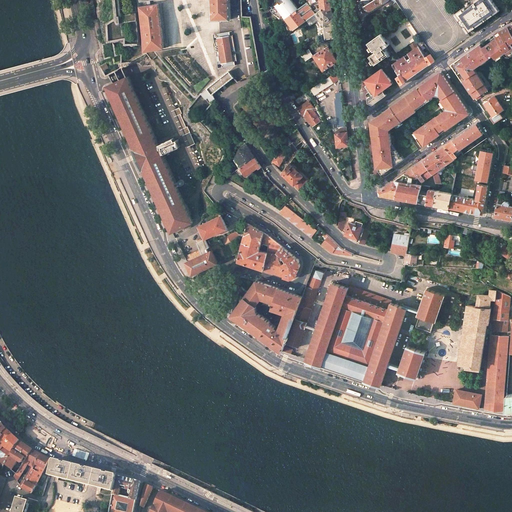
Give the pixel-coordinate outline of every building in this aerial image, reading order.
[(231,20),(230,0),(210,0),(212,20),(231,20)] [(270,24),(273,27),(283,20),(285,19),(286,18),(297,10),(299,9),(292,0),(275,0),(270,6),(272,8),(265,14),(267,24),(270,24)] [(310,0),(309,1),(308,2),(316,13),(320,10),(332,9),(330,0),(310,0)] [(380,0),(373,0),(364,6),(368,12),(382,3),(380,0)] [(459,21),(468,33),(487,19),(486,17),(498,9),(491,0),(478,0),(472,5),(473,6),(471,7),(470,6),(464,11),(462,9),(456,13),(461,19),(459,21)] [(478,0),(474,0),(471,3),(462,9),(464,11),(470,6),(471,7),(473,6),(472,5),(478,0)] [(299,9),(297,10),(306,21),(316,13),(308,2),(299,9)] [(165,48),(158,4),(150,5),(148,5),(140,6),(144,32),(145,42),(146,50),(165,48)] [(129,12),(128,6),(119,7),(120,15),(131,13),(131,12),(129,12)] [(364,6),(358,10),(362,16),(368,13),(368,12),(364,6)] [(320,10),(316,13),(319,18),(332,9),(320,10)] [(332,9),(319,18),(324,24),(326,39),(336,38),(332,9)] [(487,19),(499,11),(498,9),(486,17),(487,19)] [(297,10),(286,18),(294,30),(306,21),(297,10)] [(511,23),(502,29),(481,44),(490,57),(494,54),(496,58),(504,52),(504,53),(505,55),(506,57),(507,59),(509,60),(511,61),(511,23)] [(382,34),(369,42),(372,47),(374,51),(376,50),(377,51),(370,55),(376,64),(389,54),(385,48),(390,44),(382,34)] [(233,61),(229,35),(217,37),(222,63),(233,61)] [(238,61),(233,35),(229,35),(233,61),(238,61)] [(222,63),(217,37),(213,39),(217,64),(222,63)] [(415,41),(410,44),(414,50),(419,46),(415,41)] [(475,99),(484,93),(489,89),(474,68),(490,57),(481,44),(452,64),(468,87),(475,99)] [(329,45),(314,55),(324,70),(338,61),(338,60),(329,45)] [(414,50),(390,67),(400,81),(402,84),(402,83),(407,80),(431,64),(435,61),(431,54),(426,57),(419,46),(414,50)] [(191,48),(157,51),(196,95),(201,89),(194,80),(211,67),(217,66),(216,61),(215,61),(214,56),(215,56),(214,50),(205,51),(192,53),(191,48)] [(309,49),(301,55),(305,61),(313,56),(309,49)] [(239,65),(238,61),(233,61),(222,63),(217,64),(218,69),(239,65)] [(385,96),(387,95),(383,89),(393,83),(383,68),(366,79),(369,102),(373,104),(385,96)] [(340,70),(311,88),(315,95),(334,83),(341,79),(340,70)] [(235,77),(229,71),(218,80),(207,88),(212,94),(213,94),(223,86),(235,77)] [(413,103),(416,108),(437,93),(449,109),(417,131),(426,143),(470,112),(442,71),(407,95),(413,103)] [(176,184),(163,155),(181,146),(178,140),(175,142),(174,139),(158,145),(127,77),(107,86),(122,119),(135,149),(135,150),(138,158),(141,165),(143,169),(144,168),(156,195),(172,232),(172,231),(193,222),(177,187),(180,186),(181,187),(182,186),(183,186),(184,185),(185,185),(185,184),(185,183),(185,182),(184,181),(183,180),(182,180),(181,180),(180,180),(179,181),(179,182),(178,183),(176,184)] [(426,143),(417,131),(395,146),(391,118),(413,103),(407,95),(371,121),(372,130),(377,172),(382,174),(397,164),(426,143)] [(495,96),(484,103),(493,116),(499,112),(504,109),(495,96)] [(337,100),(335,100),(339,127),(345,126),(342,99),(337,100)] [(181,104),(179,100),(170,104),(171,108),(181,104)] [(309,101),(299,108),(312,127),(321,121),(314,112),(317,110),(315,106),(313,107),(309,101)] [(193,142),(189,133),(187,127),(185,128),(179,115),(181,114),(178,108),(172,111),(187,144),(193,142)] [(493,116),(491,118),(494,123),(503,117),(499,112),(493,116)] [(464,154),(487,138),(481,130),(477,123),(453,139),(464,154)] [(327,132),(319,137),(322,142),(330,137),(327,132)] [(347,132),(336,133),(338,146),(349,145),(347,132)] [(453,139),(445,145),(455,159),(456,158),(458,157),(459,158),(464,154),(453,139)] [(255,157),(246,143),(242,145),(237,158),(242,166),(255,157)] [(445,145),(435,152),(445,165),(455,159),(445,145)] [(281,149),(274,161),(282,165),(289,154),(281,149)] [(445,165),(435,152),(433,153),(443,167),(445,165)] [(433,153),(423,160),(433,174),(438,171),(443,167),(433,153)] [(247,175),(259,167),(260,168),(262,167),(255,157),(242,166),(247,175)] [(423,160),(412,168),(422,182),(433,174),(423,160)] [(303,176),(290,163),(282,173),(295,185),(303,176)] [(412,168),(405,173),(412,177),(422,182),(412,168)] [(225,178),(246,190),(245,183),(246,183),(246,180),(238,174),(235,171),(229,175),(225,178)] [(438,171),(433,174),(436,183),(442,183),(438,171)] [(405,173),(396,180),(401,181),(411,183),(412,177),(405,173)] [(433,174),(422,182),(421,184),(430,186),(437,187),(436,183),(433,174)] [(307,180),(303,176),(295,185),(299,189),(307,180)] [(381,195),(396,198),(401,181),(396,180),(380,191),(381,195)] [(485,201),(489,181),(482,180),(479,182),(477,198),(476,199),(485,201)] [(411,183),(401,181),(396,198),(408,200),(411,183)] [(421,184),(411,183),(408,200),(418,202),(421,184)] [(430,186),(421,184),(418,202),(427,203),(429,189),(430,186)] [(437,187),(430,186),(429,189),(427,203),(434,205),(437,190),(437,187)] [(452,193),(437,190),(434,205),(449,208),(452,194),(452,193)] [(463,197),(452,194),(449,208),(459,209),(470,212),(483,214),(485,201),(476,199),(475,199),(465,197),(463,197)] [(503,204),(498,203),(495,216),(511,220),(511,219),(511,205),(510,205),(510,203),(509,202),(505,201),(503,202),(503,204)] [(317,230),(286,206),(281,212),(313,236),(317,230)] [(228,228),(221,215),(199,225),(205,238),(206,238),(228,228)] [(363,224),(356,221),(355,224),(350,222),(346,234),(350,238),(357,241),(359,235),(360,231),(363,224)] [(249,265),(264,270),(284,276),(285,269),(280,261),(278,258),(276,254),(277,253),(282,246),(268,235),(264,232),(252,226),(247,223),(238,261),(249,265)] [(243,231),(236,225),(233,229),(235,231),(240,235),(243,231)] [(368,231),(364,229),(363,232),(362,236),(359,242),(364,244),(368,231)] [(240,235),(235,231),(228,235),(231,241),(242,237),(243,231),(240,235)] [(339,244),(326,232),(324,235),(327,238),(323,244),(333,252),(339,244)] [(395,234),(393,248),(391,248),(391,251),(407,255),(407,252),(410,234),(404,234),(404,236),(395,234)] [(455,236),(447,234),(445,246),(453,247),(455,236)] [(206,238),(205,238),(198,242),(203,254),(187,261),(193,274),(193,273),(218,262),(206,238)] [(501,252),(511,257),(511,256),(511,249),(506,246),(506,245),(506,244),(505,244),(505,243),(504,243),(503,243),(502,243),(499,240),(497,243),(492,242),(491,245),(496,246),(496,245),(501,251),(501,252)] [(342,247),(339,244),(333,252),(354,255),(354,254),(342,247)] [(283,247),(282,246),(277,253),(281,256),(285,259),(292,254),(283,247)] [(418,254),(407,252),(407,255),(405,262),(411,263),(411,264),(417,264),(418,259),(418,254)] [(280,261),(285,269),(284,276),(284,277),(291,279),(296,276),(298,271),(300,265),(299,259),(292,254),(285,259),(280,261)] [(324,273),(317,270),(315,276),(322,279),(324,273)] [(315,276),(312,275),(309,284),(307,283),(302,296),(299,305),(311,309),(322,279),(315,276)] [(242,323),(261,336),(271,321),(257,312),(256,306),(261,298),(274,303),(279,288),(259,281),(256,280),(232,315),(242,323)] [(347,287),(332,283),(306,360),(322,366),(323,365),(365,380),(380,386),(381,386),(381,385),(407,308),(391,302),(392,300),(348,285),(347,287)] [(261,336),(283,351),(286,343),(299,305),(302,296),(279,288),(274,303),(272,308),(279,310),(271,321),(261,336)] [(445,295),(427,289),(418,315),(419,315),(435,320),(436,321),(445,295)] [(495,299),(494,319),(508,320),(510,298),(510,297),(510,296),(509,296),(502,292),(497,289),(497,290),(496,299),(495,299)] [(497,290),(490,290),(490,295),(479,294),(477,306),(468,305),(464,327),(464,331),(459,364),(466,365),(465,368),(480,370),(487,323),(489,323),(491,307),(490,307),(491,299),(495,299),(496,299),(497,290)] [(311,309),(299,305),(286,343),(298,347),(307,323),(306,323),(311,309)] [(435,320),(419,315),(415,327),(431,332),(435,320)] [(508,320),(494,319),(493,330),(508,331),(508,320)] [(509,336),(492,335),(487,394),(486,409),(495,411),(503,411),(504,390),(506,382),(509,336)] [(399,371),(417,377),(425,352),(407,346),(399,371)] [(482,394),(457,389),(454,403),(479,408),(482,394)] [(0,440),(0,450),(12,433),(7,428),(2,435),(4,436),(0,440)] [(12,433),(0,450),(0,456),(2,458),(0,459),(0,463),(4,465),(5,464),(21,441),(14,435),(12,433)] [(21,441),(5,464),(12,470),(18,461),(22,464),(25,459),(27,459),(34,449),(21,441)] [(34,449),(27,459),(30,461),(32,462),(31,464),(31,465),(31,466),(33,467),(35,464),(45,469),(50,459),(34,449)] [(27,459),(17,474),(20,477),(30,461),(27,459)] [(57,461),(53,460),(49,475),(52,476),(54,477),(71,481),(94,486),(114,491),(118,476),(98,471),(75,465),(57,461)] [(33,467),(26,481),(36,486),(40,479),(42,475),(45,469),(35,464),(33,467)] [(20,484),(19,486),(22,488),(26,481),(33,467),(31,466),(29,470),(21,485),(20,484)] [(114,491),(113,494),(119,495),(137,500),(141,481),(118,476),(114,491)] [(26,481),(22,488),(32,493),(36,486),(26,481)] [(144,489),(142,498),(141,506),(144,508),(154,487),(147,484),(144,489)] [(154,508),(151,511),(205,511),(201,510),(162,491),(154,508)] [(119,495),(113,494),(109,511),(134,511),(137,500),(129,498),(127,506),(117,503),(119,495)] [(17,497),(12,511),(25,511),(29,500),(17,497)]
